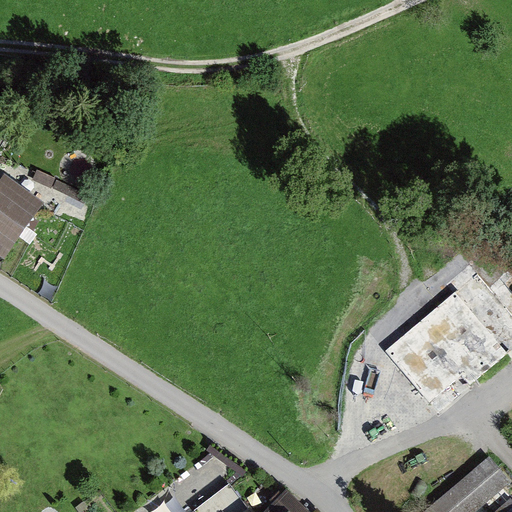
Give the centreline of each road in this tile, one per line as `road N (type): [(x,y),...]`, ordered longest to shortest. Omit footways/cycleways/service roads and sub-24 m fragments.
road 1 (track): [(348,471),(364,354),(408,301),(407,280),(390,228),(304,134),(293,99),(294,52)]
road 2 (track): [(0,47),(234,67),(294,52),(410,0)]
road 3 (track): [(0,288),(317,490),(337,511)]
road 4 (track): [(511,391),(317,490)]
